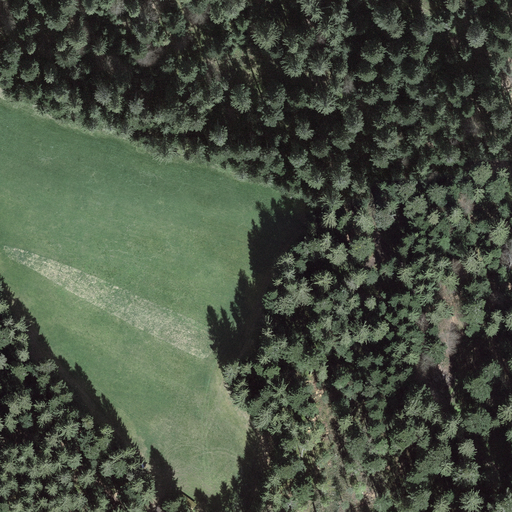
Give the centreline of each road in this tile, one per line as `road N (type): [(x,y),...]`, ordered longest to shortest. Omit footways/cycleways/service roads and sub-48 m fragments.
road 1 (track): [(0,89),(357,221),(306,0)]
road 2 (track): [(357,221),(417,304),(429,389),(481,459),(511,476)]
road 3 (track): [(114,511),(15,438),(0,444)]
